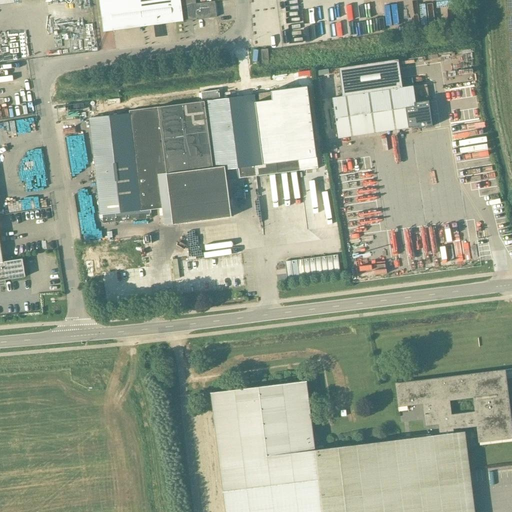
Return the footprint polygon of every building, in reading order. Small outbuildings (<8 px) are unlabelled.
[(99,0),(103,26),(104,32),(184,21),(217,17),(215,1),(197,3),(196,0),(99,0)] [(324,36),(375,31),(373,13),(362,14),(360,0),(350,0),(352,18),(324,21),(321,0),(298,0),(295,0),(299,32),(323,29),(324,36)] [(263,62),(270,61),(269,49),(262,49),(263,62)] [(344,96),(333,98),(339,138),(419,126),(419,128),(433,126),(429,100),(416,102),(414,86),(403,88),(399,59),(339,68),(344,96)] [(202,100),(220,98),(219,90),(201,92),(202,100)] [(271,92),(259,93),(260,100),(272,99),(271,92)] [(255,95),(252,95),(206,101),(214,167),(226,165),(226,169),(239,168),(240,178),(301,170),(291,96),(256,101),(255,95)] [(214,167),(206,101),(159,107),(167,173),(214,167)] [(90,118),(102,214),(142,209),(141,205),(162,202),(159,174),(167,173),(159,107),(130,110),(130,113),(90,118)] [(162,202),(163,212),(162,212),(162,218),(164,218),(165,225),(215,218),(213,201),(230,199),(226,169),(226,165),(214,167),(167,173),(159,174),(162,202)] [(312,228),(336,225),(333,196),(305,199),(308,223),(312,223),(312,228)] [(140,229),(135,230),(135,226),(128,227),(129,236),(140,234),(140,229)] [(0,238),(0,283),(6,283),(5,279),(26,276),(24,264),(23,258),(4,261),(3,257),(0,238)] [(299,280),(341,274),(338,255),(297,260),(299,280)] [(439,424),(440,434),(316,450),(307,381),(212,392),(226,511),(468,511),(464,472),(459,432),(454,433),(454,429),(477,426),(479,442),(511,438),(511,418),(507,379),(506,370),(506,369),(396,383),(399,407),(409,405),(423,404),(426,426),(439,424)]
